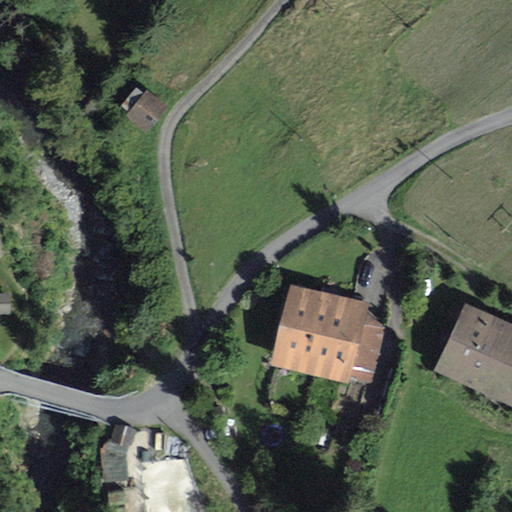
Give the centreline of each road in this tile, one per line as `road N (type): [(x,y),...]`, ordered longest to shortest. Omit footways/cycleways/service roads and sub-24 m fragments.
road 1 (unclassified): [(164,393),(230,295),(279,243),(451,139),(511,115)]
road 2 (unclassified): [(0,380),(112,410),(142,407),(164,393)]
road 3 (unclassified): [(251,511),(164,393)]
